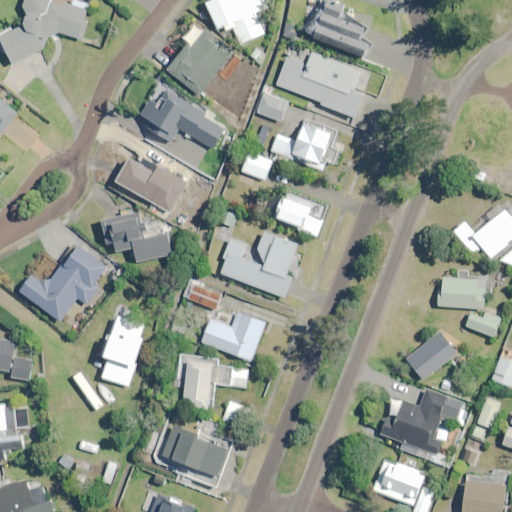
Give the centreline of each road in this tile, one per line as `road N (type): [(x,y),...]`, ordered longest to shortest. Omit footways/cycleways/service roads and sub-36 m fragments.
road 1 (tertiary): [(511,36),(459,89),(303,500)]
road 2 (tertiary): [(264,484),(419,77),(423,45),(414,0)]
road 3 (residential): [(168,0),(108,77),(77,159)]
road 4 (residential): [(77,159),(76,191),(0,238)]
